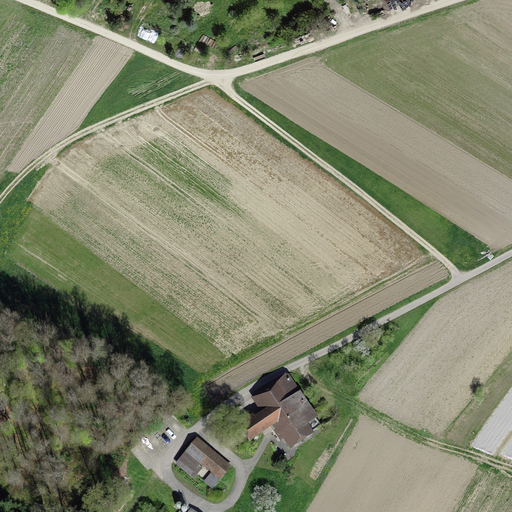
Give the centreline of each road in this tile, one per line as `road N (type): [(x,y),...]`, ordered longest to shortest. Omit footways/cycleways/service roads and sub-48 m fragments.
road 1 (track): [(511,251),(238,394),(167,458),(169,478),(216,511),(235,499),(243,478),(234,457)]
road 2 (track): [(25,0),(218,79),(454,0)]
road 3 (track): [(218,79),(462,277)]
road 4 (track): [(218,79),(86,130),(27,168),(0,197)]
road 5 (track): [(297,364),(406,431),(511,468)]
